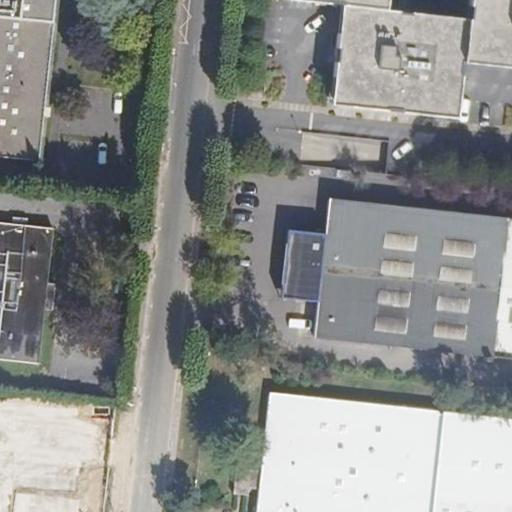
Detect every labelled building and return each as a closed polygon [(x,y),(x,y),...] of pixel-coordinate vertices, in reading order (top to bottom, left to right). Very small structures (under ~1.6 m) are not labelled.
[(0,0),(0,152),(33,156),(48,0),(0,0)] [(291,0),(296,6),(337,10),(329,96),(340,110),(445,120),(455,113),(458,77),(461,67),(511,71),(511,0),(467,0),(465,23),(405,18),(384,16),(385,0),(291,0)] [(318,237),(287,234),(280,301),(313,304),(309,341),(511,362),(511,222),(322,202),(318,237)] [(0,221),(0,358),(36,362),(41,312),(44,283),(50,226),(0,221)] [(57,285),(44,283),(41,312),(54,313),(57,285)] [(511,511),(511,418),(268,392),(260,470),(234,467),(231,491),(247,493),(247,487),(257,489),(254,511),(511,511)]
